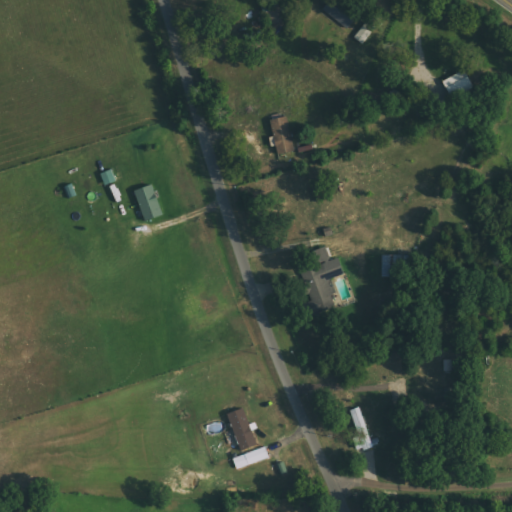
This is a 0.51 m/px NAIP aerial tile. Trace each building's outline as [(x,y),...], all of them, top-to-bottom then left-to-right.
[(331,0),(324,13),(351,28),(361,11),(341,0),(331,0)] [(354,38),(362,45),(377,28),(368,21),(354,38)] [(295,152),(291,117),(272,120),(275,138),(272,138),(273,147),(279,146),(280,154),(295,152)] [(118,181),(113,170),(102,175),(106,186),(118,181)] [(136,191),(146,222),(165,216),(155,185),(136,191)] [(317,202),(329,201),(329,187),(317,188),(317,202)] [(347,275),(341,258),(332,261),(328,247),(311,253),(316,268),(303,273),(312,301),(297,306),(303,321),(336,309),(327,282),(347,275)] [(407,256),(383,255),(383,278),(406,279),(407,256)] [(352,410),(360,437),(354,439),(358,452),(376,447),(363,407),(352,410)] [(242,452),(259,445),(245,408),(228,415),(242,452)] [(234,457),(237,468),(271,460),(268,449),(234,457)]
